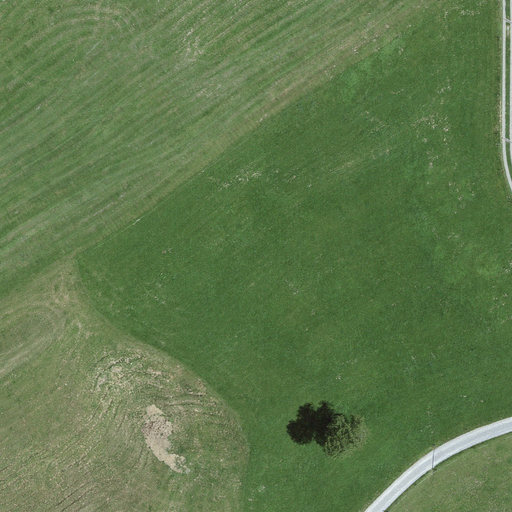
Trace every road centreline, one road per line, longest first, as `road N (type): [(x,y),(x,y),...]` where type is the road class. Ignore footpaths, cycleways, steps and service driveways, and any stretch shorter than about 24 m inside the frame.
road 1 (track): [(511,163),(507,0)]
road 2 (track): [(376,511),(437,457),(511,426)]
